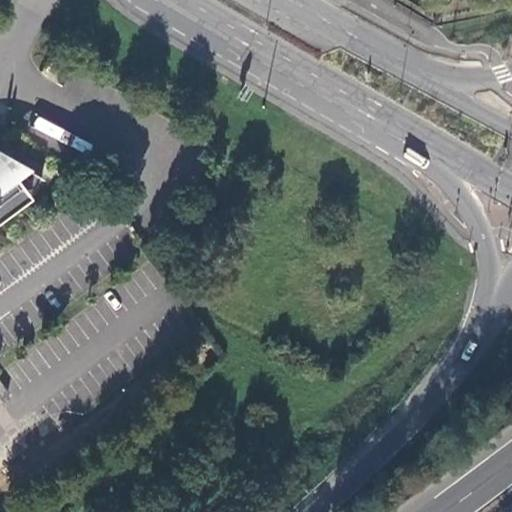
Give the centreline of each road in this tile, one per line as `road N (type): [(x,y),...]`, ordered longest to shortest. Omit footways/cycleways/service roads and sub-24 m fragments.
road 1 (trunk): [(164,0),(228,51),(423,169),(476,216),(489,255),(483,324)]
road 2 (secondary): [(184,0),(511,188)]
road 3 (trunk): [(483,324),(425,408),(319,511)]
road 4 (secondary): [(403,63),(290,0)]
road 5 (secondary): [(511,128),(403,63)]
